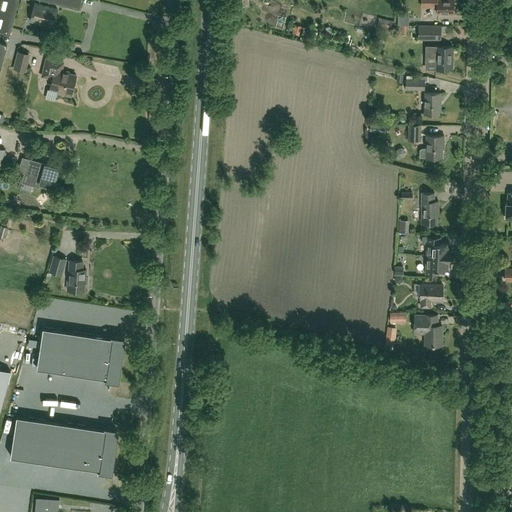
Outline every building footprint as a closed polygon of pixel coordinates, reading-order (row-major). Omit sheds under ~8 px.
[(0,0),(0,30),(9,35),(18,0),(0,0)] [(81,0),(46,0),(50,1),(54,2),(79,9),(81,0)] [(453,0),(421,0),(421,6),(437,7),(437,12),(453,13),(453,0)] [(53,7),(48,6),(34,3),(30,19),(30,20),(53,26),(58,9),(53,7)] [(441,25),(419,25),(418,39),(441,39),(441,32),(441,25)] [(436,69),(452,69),(452,46),(436,46),(436,69)] [(24,69),(28,52),(18,50),(14,66),(24,69)] [(57,90),(57,91),(71,94),(76,73),(67,71),(67,72),(60,70),(62,61),(63,61),(46,56),(42,75),(52,78),(50,89),(57,90)] [(406,78),(406,88),(424,89),(424,79),(406,78)] [(424,92),(424,113),(439,113),(439,100),(440,100),(441,92),(424,92)] [(369,131),(385,133),(386,123),(370,121),(369,131)] [(408,139),(420,140),(420,124),(408,124),(408,139)] [(420,156),(442,157),(442,144),(443,144),(444,135),(426,134),(426,148),(422,148),(420,149),(420,156)] [(24,181),(39,185),(40,183),(53,186),(58,167),(37,161),(37,162),(29,160),(24,181)] [(421,206),(422,206),(421,223),(436,223),(437,210),(438,210),(438,201),(434,200),(434,192),(421,192),(421,206)] [(0,226),(0,236),(5,238),(8,228),(0,225),(0,226)] [(421,243),(427,243),(426,254),(449,255),(450,248),(449,248),(449,242),(440,242),(440,236),(422,235),(421,243)] [(449,255),(426,254),(425,273),(438,274),(439,268),(448,268),(448,263),(449,263),(449,255)] [(61,274),(65,258),(54,255),(50,270),(61,274)] [(69,260),(67,290),(70,290),(72,292),(76,292),(78,290),(84,291),(85,283),(87,283),(88,278),(85,278),(86,269),(82,269),(82,261),(69,260)] [(403,275),(403,266),(394,265),(394,274),(403,275)] [(443,284),(421,283),(421,299),(421,306),(431,307),(431,299),(443,299),(443,284)] [(425,344),(441,344),(441,324),(437,324),(437,314),(424,314),(424,315),(414,314),(414,332),(425,332),(425,344)] [(397,327),(387,326),(384,344),(394,345),(397,327)] [(43,327),(37,368),(117,380),(123,339),(43,327)] [(0,409),(11,371),(0,367),(0,409)] [(54,377),(54,398),(70,399),(70,377),(54,377)] [(17,415),(10,456),(111,471),(117,430),(17,415)] [(511,469),(497,469),(497,485),(511,484),(511,469)] [(34,511),(58,511),(59,499),(36,497),(34,511)]
